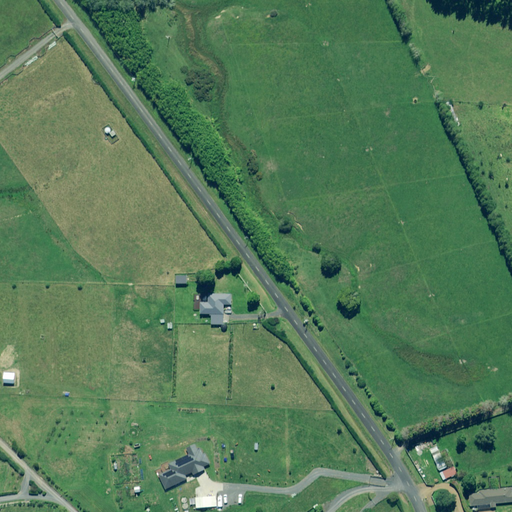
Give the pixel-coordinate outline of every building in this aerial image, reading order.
[(189,276),(177,276),(177,284),(188,284),(189,276)] [(232,295),(209,294),(209,303),(202,302),(201,314),(212,315),(212,324),(224,325),(225,305),(231,305),(232,295)] [(204,454),(199,444),(187,449),(189,454),(168,463),(171,470),(160,475),(166,490),(188,481),(186,477),(193,474),(194,477),(206,471),(204,467),(210,464),(205,454),(204,454)] [(447,468),(438,448),(431,451),(440,471),(447,468)] [(458,474),(455,467),(440,473),(444,480),(458,474)] [(511,502),(511,488),(479,492),(479,494),(470,495),(471,507),(478,506),(478,510),(496,508),(496,504),(511,502)] [(216,496),(195,496),(196,508),(217,508),(216,496)]
